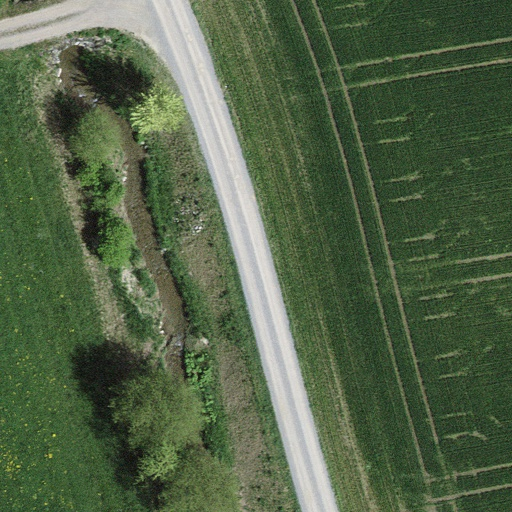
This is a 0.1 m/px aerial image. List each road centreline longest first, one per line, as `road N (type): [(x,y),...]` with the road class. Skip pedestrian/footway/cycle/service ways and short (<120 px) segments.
road 1 (unclassified): [(159,0),(236,205),(321,511)]
road 2 (track): [(139,0),(0,33)]
